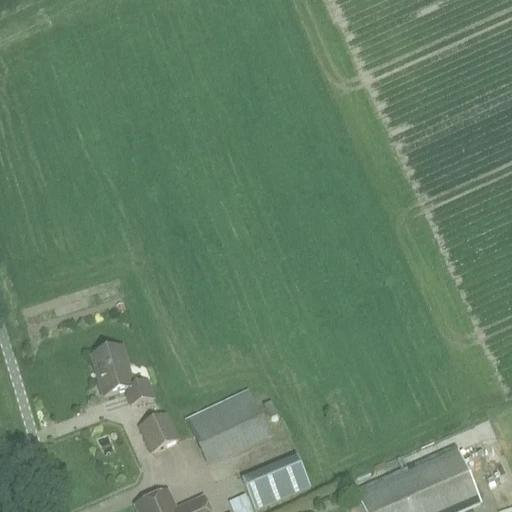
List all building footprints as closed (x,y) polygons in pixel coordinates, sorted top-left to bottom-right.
[(115,309),(118,318),(125,315),(122,306),(115,309)] [(134,390),(122,351),(95,359),(103,386),(100,387),(103,400),(126,393),(130,408),(153,401),(148,386),(134,390)] [(203,458),(264,429),(247,394),(186,423),(203,458)] [(270,404),(263,407),(270,422),(278,418),(270,404)] [(152,456),(178,443),(166,418),(140,430),(152,456)] [(363,511),(464,511),(480,505),(458,454),(358,498),(363,511)] [(253,511),(257,511),(310,490),(297,460),(242,484),(253,511)] [(184,511),(162,511),(156,499),(136,508),(137,511),(208,511),(205,503),(184,511)]
